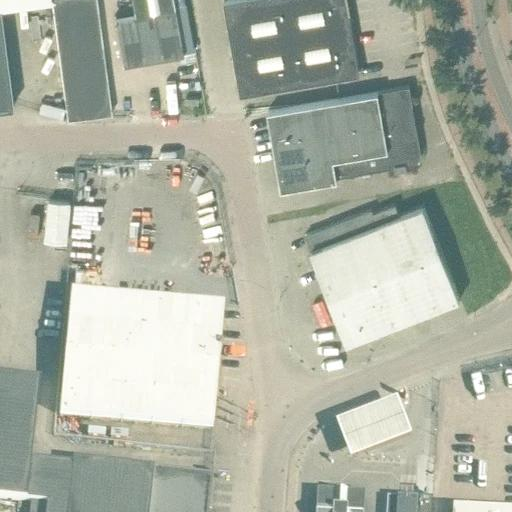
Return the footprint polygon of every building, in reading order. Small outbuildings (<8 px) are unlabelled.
[(109,92),(96,0),(51,0),(67,118),(111,112),(109,92)] [(132,0),(134,12),(174,5),(173,0),(132,0)] [(360,74),(346,0),(223,0),(241,94),(360,74)] [(0,106),(13,104),(0,5),(0,106)] [(183,52),(174,5),(134,12),(115,16),(123,63),(183,52)] [(421,150),(409,85),(267,110),(281,189),(337,179),(337,176),(395,166),(396,168),(406,167),(406,164),(411,163),(414,162),(417,160),(419,157),(421,154),(421,150)] [(67,241),(70,201),(49,199),(46,239),(67,241)] [(460,298),(423,204),(399,213),(395,203),(373,211),(372,208),(305,234),(348,342),(460,298)] [(224,307),(71,293),(60,416),(213,430),(219,353),(221,353),(222,348),(218,347),(218,337),(221,337),(224,307)] [(40,382),(0,377),(0,500),(47,505),(46,511),(67,511),(73,462),(31,457),(40,382)] [(396,406),(336,428),(349,464),(410,442),(396,406)] [(208,511),(212,476),(73,462),(67,511),(208,511)] [(387,497),(386,511),(416,511),(417,499),(387,497)] [(417,499),(416,511),(431,511),(432,500),(419,499),(417,499)]
